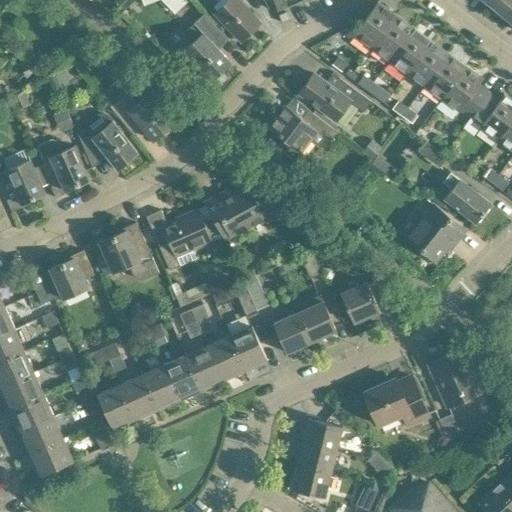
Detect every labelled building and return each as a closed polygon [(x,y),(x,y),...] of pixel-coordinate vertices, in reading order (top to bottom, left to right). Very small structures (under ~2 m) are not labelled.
[(186,0),(142,0),(144,4),(153,0),(163,0),(176,13),(188,1),(186,0)] [(229,0),(214,14),(240,42),(261,22),(239,0),(229,0)] [(273,0),(277,11),(287,8),(283,0),(273,0)] [(509,20),(511,15),(511,0),(496,0),(492,6),(509,20)] [(372,47),(395,15),(378,2),(354,34),(372,47)] [(289,19),(286,12),(279,15),(282,22),(289,19)] [(211,80),(231,62),(214,44),(224,35),(204,14),(187,30),(196,40),(183,51),(211,80)] [(389,60),(413,28),(395,15),(372,47),(389,60)] [(407,72),(430,40),(413,28),(389,60),(407,72)] [(88,36),(83,43),(86,46),(91,45),(94,41),(88,36)] [(424,85),(448,53),(430,40),(407,72),(424,85)] [(442,98),(465,66),(448,53),(424,85),(442,98)] [(338,56),(332,64),(342,72),(348,64),(338,56)] [(483,79),(465,66),(442,98),(459,111),(461,109),(471,116),(489,92),(479,85),(483,79)] [(372,101),(339,78),(332,87),(313,73),(298,92),(337,121),(351,102),(364,112),(372,101)] [(367,90),(372,82),(363,75),(357,83),(367,90)] [(383,90),(372,82),(367,90),(377,98),(383,90)] [(137,104),(127,92),(110,106),(131,131),(140,124),(153,140),(175,122),(151,93),(137,104)] [(498,139),(511,120),(511,100),(504,94),(500,100),(489,92),(471,116),(463,128),(474,135),(481,126),(498,139)] [(402,116),(408,108),(398,101),(392,109),(402,116)] [(320,148),(326,140),(329,142),(337,132),(308,109),(300,118),(284,106),(268,127),(301,152),(310,141),(320,148)] [(417,115),(408,108),(402,116),(412,123),(417,115)] [(511,148),(511,120),(498,139),(511,148)] [(78,135),(89,160),(102,150),(117,169),(138,153),(113,122),(101,131),(94,122),(78,135)] [(363,151),(374,156),(380,141),(370,137),(363,151)] [(74,146),(58,153),(51,139),(38,145),(46,162),(41,164),(50,184),(56,198),(67,193),(66,190),(89,179),(74,146)] [(419,152),(439,167),(447,157),(426,141),(419,152)] [(30,159),(11,168),(7,158),(0,161),(0,184),(12,212),(24,206),(22,203),(45,193),(42,187),(34,168),(30,159)] [(381,176),(387,168),(376,159),(370,167),(381,176)] [(41,164),(34,168),(42,187),(50,184),(41,164)] [(493,183),(498,175),(489,169),(483,176),(493,183)] [(476,223),(491,204),(450,172),(443,182),(452,189),(445,198),(476,223)] [(508,183),(498,175),(493,183),(502,190),(508,183)] [(205,204),(224,238),(268,215),(251,185),(224,200),(221,194),(205,204)] [(0,231),(12,226),(2,204),(0,204),(0,231)] [(465,230),(434,205),(407,238),(436,261),(453,239),(456,242),(465,230)] [(146,216),(169,270),(181,264),(177,257),(212,241),(198,209),(185,215),(186,218),(168,226),(161,210),(146,216)] [(113,272),(129,265),(133,275),(135,277),(138,278),(141,279),(146,277),(159,272),(153,259),(136,222),(125,227),(127,230),(99,242),(104,253),(112,271),(113,272)] [(312,249),(300,254),(310,278),(322,272),(312,249)] [(51,270),(61,292),(63,298),(88,287),(84,279),(94,275),(83,250),(72,255),(74,258),(50,269),(51,270)] [(104,253),(96,257),(104,275),(112,271),(104,253)] [(27,270),(36,292),(49,287),(44,274),(39,264),(27,270)] [(53,295),(61,292),(51,270),(44,274),(49,287),(53,295)] [(248,291),(257,310),(269,305),(255,274),(243,280),(248,291)] [(366,282),(341,293),(354,322),(379,311),(377,307),(389,302),(379,279),(367,284),(366,282)] [(248,291),(243,280),(231,285),(236,296),(237,296),(248,291)] [(53,295),(49,287),(36,292),(42,304),(54,298),(53,295)] [(248,291),(237,296),(247,318),(258,314),(257,310),(248,291)] [(320,295),(296,306),(311,341),(336,330),(320,295)] [(203,304),(191,309),(196,321),(208,315),(203,304)] [(311,341),(296,306),(295,306),(297,312),(273,322),(287,352),(311,341)] [(0,334),(14,328),(5,307),(0,308),(0,334)] [(196,321),(191,309),(180,314),(185,326),(196,321)] [(59,323),(54,311),(42,316),(47,328),(59,323)] [(159,323),(147,328),(153,340),(164,335),(159,323)] [(252,325),(229,335),(245,371),(268,361),(252,325)] [(0,360),(24,350),(14,328),(0,334),(0,360)] [(153,340),(147,328),(136,333),(141,345),(153,340)] [(245,371),(229,335),(207,345),(223,381),(245,371)] [(56,348),(61,360),(73,355),(68,343),(56,348)] [(115,343),(104,348),(109,359),(120,354),(115,343)] [(223,381),(207,345),(185,355),(201,391),(223,381)] [(109,359),(104,348),(92,353),(97,365),(109,359)] [(448,407),(481,392),(461,349),(428,363),(448,407)] [(0,387),(34,372),(24,350),(0,360),(0,387)] [(83,377),(73,355),(61,360),(71,382),(83,377)] [(201,391),(185,355),(163,365),(179,400),(201,391)] [(179,400),(163,365),(142,374),(157,410),(179,400)] [(0,392),(8,410),(44,394),(34,372),(0,387),(0,392)] [(157,410),(142,374),(120,384),(135,420),(157,410)] [(364,392),(379,425),(402,414),(407,425),(429,415),(411,375),(410,376),(413,383),(400,389),(395,378),(364,392)] [(93,399),(83,377),(71,382),(81,404),(93,399)] [(135,420),(120,384),(97,394),(113,430),(135,420)] [(18,432),(53,416),(44,394),(8,410),(18,432)] [(98,410),(93,399),(81,404),(86,415),(98,410)] [(439,419),(446,434),(451,444),(463,439),(452,414),(439,419)] [(63,438),(53,416),(18,432),(27,454),(63,438)] [(308,418),(302,442),(336,450),(342,426),(308,418)] [(95,436),(101,448),(112,443),(107,431),(95,436)] [(73,460),(63,438),(27,454),(37,476),(73,460)] [(331,473),(336,450),(302,442),(296,465),(331,473)] [(377,469),(386,460),(377,451),(368,460),(377,469)] [(395,469),(386,460),(377,469),(386,478),(395,469)] [(325,497),(331,473),(296,465),(290,489),(325,497)] [(511,502),(511,471),(496,486),(511,502)] [(368,511),(378,489),(366,483),(355,505),(368,511)] [(390,508),(393,511),(450,511),(453,510),(430,483),(420,491),(415,486),(390,508)] [(485,511),(511,511),(511,502),(496,486),(478,504),(485,511)]
